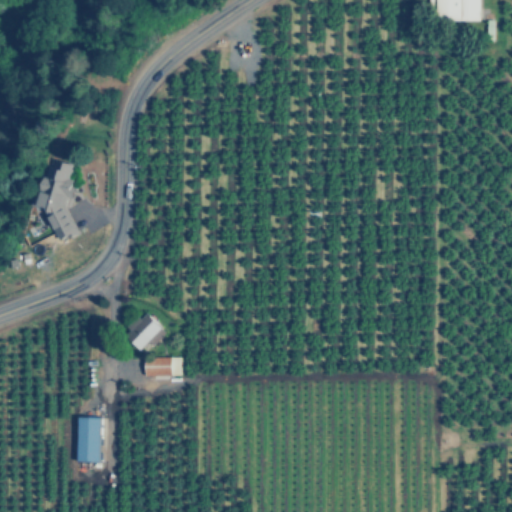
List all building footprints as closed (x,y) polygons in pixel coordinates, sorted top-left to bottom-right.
[(423,0),(423,19),(476,20),(476,0),(423,0)] [(67,207),(75,188),(70,177),(68,176),(73,165),(61,159),(51,164),(37,195),(33,197),(31,202),(52,211),(49,217),(59,239),(77,231),(67,207)] [(161,326),(146,310),(124,331),(139,347),(161,326)] [(141,375),(178,374),(178,355),(141,356),(141,375)] [(97,415),(97,458),(75,458),(76,415),(97,415)]
